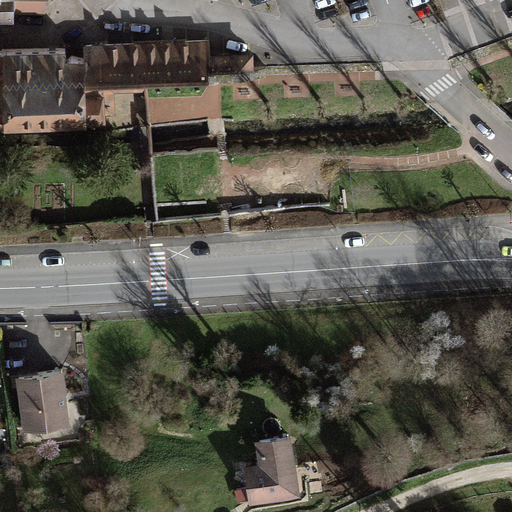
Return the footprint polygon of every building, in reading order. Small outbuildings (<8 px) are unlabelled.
[(0,0),(0,17),(12,17),(12,10),(12,0),(0,0)] [(43,0),(12,0),(12,10),(43,10),(43,0)] [(99,44),(84,44),(84,58),(71,54),(65,59),(64,47),(0,47),(0,119),(86,116),(103,115),(101,80),(146,78),(207,76),(208,39),(99,44)] [(18,374),(25,427),(69,422),(62,369),(18,374)] [(296,492),(287,436),(258,440),(262,465),(247,467),(251,498),(296,492)]
